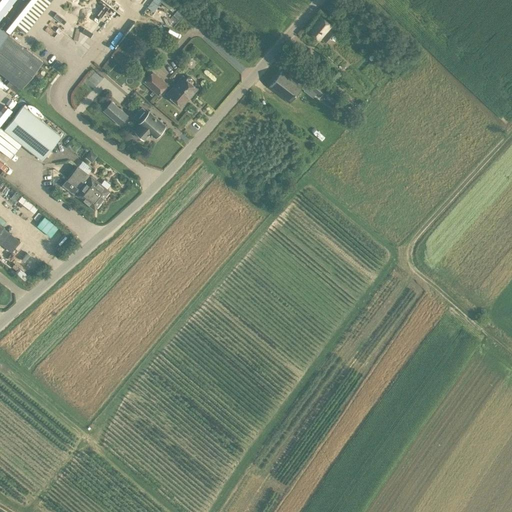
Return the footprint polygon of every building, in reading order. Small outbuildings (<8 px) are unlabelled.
[(23,0),(2,28),(7,32),(14,23),(24,31),(48,0),(23,0)] [(336,29),(332,26),(321,17),(309,31),(320,41),(321,39),(325,43),(336,29)] [(0,71),(20,88),(42,60),(0,27),(0,71)] [(327,66),(332,60),(327,56),(322,61),(327,66)] [(282,70),(269,87),(289,103),(301,88),(304,90),(303,91),(313,98),(316,94),(320,96),(326,88),(305,72),(298,80),(299,81),(298,83),(282,70)] [(333,80),(339,73),(335,70),(329,76),(333,80)] [(166,84),(152,72),(144,81),(158,93),(166,84)] [(191,77),(189,77),(187,77),(186,79),(183,77),(176,85),(175,84),(167,93),(180,105),(187,97),(188,97),(196,88),(193,85),(194,84),(195,82),(194,80),(191,77)] [(358,106),(345,96),(341,100),(355,111),(358,106)] [(111,101),(103,110),(117,123),(125,114),(111,101)] [(60,136),(21,106),(2,130),(41,160),(60,136)] [(140,125),(135,131),(143,139),(145,137),(147,138),(149,135),(150,136),(151,135),(155,138),(160,132),(159,131),(164,126),(148,112),(147,113),(141,108),(133,117),(139,122),(138,123),(140,125)] [(88,175),(77,167),(67,180),(77,189),(78,187),(81,189),(76,196),(94,210),(108,191),(90,177),(89,179),(86,177),(88,175)] [(0,223),(0,254),(27,277),(30,279),(42,263),(17,243),(20,239),(4,226),(0,223)] [(50,230),(47,228),(45,232),(60,243),(66,234),(53,225),(50,230)]
